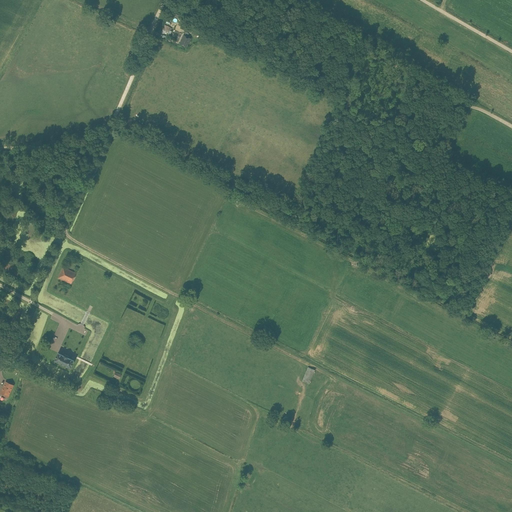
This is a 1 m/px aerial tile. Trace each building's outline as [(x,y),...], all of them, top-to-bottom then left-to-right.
[(186,32),(184,35),(179,44),(187,47),(191,38),(189,38),(187,37),(188,35),(189,33),(186,32)] [(76,273),(63,267),(58,278),(71,284),(76,273)] [(74,361),(58,353),(55,360),(70,368),(74,361)] [(308,366),(302,381),(310,384),(316,369),(308,366)] [(126,389),(131,375),(125,372),(119,386),(126,389)] [(14,385),(6,381),(0,393),(8,397),(14,385)]
